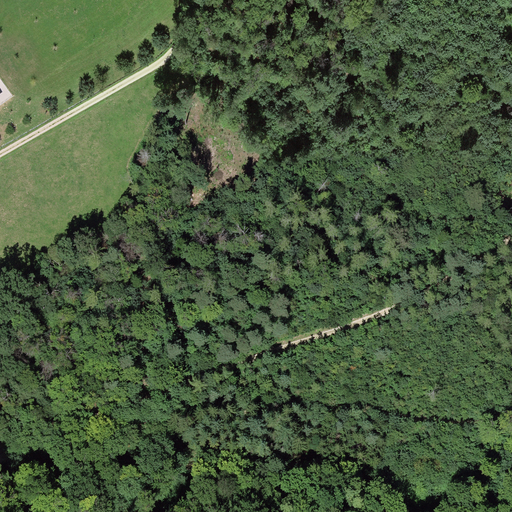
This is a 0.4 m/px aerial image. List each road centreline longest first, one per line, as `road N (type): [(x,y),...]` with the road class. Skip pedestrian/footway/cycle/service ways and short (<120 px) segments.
road 1 (track): [(407,511),(332,477),(291,440),(205,442),(50,417),(173,390),(387,310),(447,283),(511,233)]
road 2 (track): [(511,411),(470,422),(298,410),(50,417),(0,460)]
road 3 (track): [(0,155),(167,61),(210,0)]
